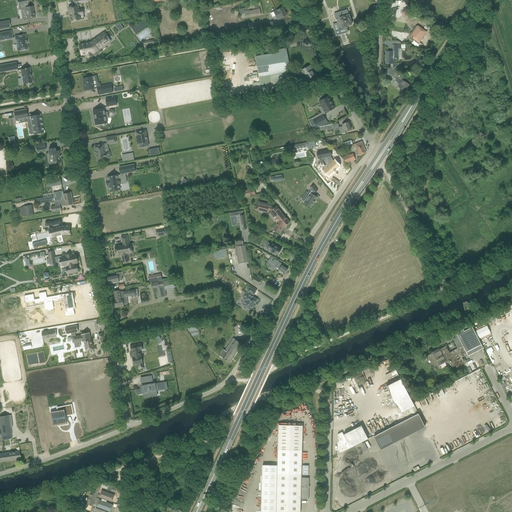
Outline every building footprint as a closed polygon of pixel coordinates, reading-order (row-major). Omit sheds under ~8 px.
[(68,7),(71,22),(81,20),(80,15),(84,14),(83,9),(79,10),(78,6),(79,6),(79,3),(89,1),(88,0),(73,0),(75,6),(68,7)] [(25,9),(20,10),(22,19),(27,18),(35,17),(33,6),(28,7),(27,5),(24,5),(25,8),(25,9)] [(273,12),(270,14),(272,17),(275,16),(277,20),(281,18),(282,18),(286,15),(282,7),(278,10),(277,10),(277,11),(274,13),(273,12)] [(245,12),(246,17),(261,15),(260,9),(245,12)] [(403,11),(401,14),(408,19),(410,16),(412,14),(405,9),(403,11)] [(347,10),(334,14),(336,19),(339,29),(340,34),(348,32),(347,27),(347,26),(351,25),(351,24),(352,23),(351,21),(350,21),(349,15),(348,15),(347,10)] [(249,26),(248,26),(250,34),(270,30),(268,22),(253,25),(253,28),(250,29),(249,26)] [(418,44),(421,41),(427,32),(423,30),(418,26),(413,33),(411,33),(410,35),(410,37),(414,40),(415,41),(418,44)] [(0,40),(12,38),(11,31),(0,33),(0,40)] [(110,41),(104,32),(90,42),(79,44),(80,47),(79,47),(80,53),(81,52),(81,55),(87,54),(87,57),(92,56),(92,54),(95,53),(99,50),(98,49),(99,49),(110,41)] [(15,37),(17,51),(22,50),(23,50),(25,50),(26,49),(27,49),(26,43),(25,41),(26,41),(25,35),(15,37)] [(398,59),(398,49),(401,49),(401,44),(393,44),(393,51),(387,52),(387,56),(385,56),(385,64),(391,64),(391,67),(390,68),(394,71),(396,69),(395,59),(398,59)] [(278,50),(278,53),(255,57),(258,77),(289,72),(286,48),(278,50)] [(0,65),(0,72),(17,69),(16,63),(0,65)] [(310,66),(301,71),(307,83),(317,78),(317,77),(317,76),(316,74),(315,74),(315,73),(314,74),(312,71),(310,66)] [(32,83),(29,68),(20,70),(21,74),(20,74),(22,85),(26,84),(29,84),(30,83),(32,83)] [(406,79),(410,82),(398,73),(394,71),(390,68),(390,69),(388,68),(385,72),(394,78),(393,79),(399,84),(398,87),(404,91),(409,85),(404,82),(406,79)] [(82,78),(83,84),(84,91),(94,89),(92,77),(82,78)] [(111,84),(97,87),(98,95),(113,93),(111,84)] [(325,113),(334,108),(332,103),(331,101),(330,101),(328,96),(319,102),(325,113)] [(116,97),(105,99),(107,106),(117,104),(116,97)] [(98,109),(93,110),(96,125),(101,124),(102,124),(102,125),(103,126),(104,126),(105,125),(106,124),(106,123),(107,123),(106,118),(108,118),(107,112),(105,112),(104,108),(98,109)] [(26,110),(13,112),(15,120),(27,118),(27,123),(27,124),(27,128),(29,129),(29,130),(28,131),(28,134),(30,135),(43,132),(40,115),(27,117),(26,110)] [(314,129),(317,128),(315,125),(325,119),(323,114),(310,122),(314,129)] [(333,131),(340,129),(343,129),(345,132),(351,129),(348,122),(342,125),(342,126),(339,127),(338,123),(319,127),(320,131),(333,129),(333,131)] [(138,138),(140,148),(149,146),(146,130),(135,132),(136,138),(138,138)] [(290,150),(307,147),(308,150),(313,149),(312,146),(315,146),(314,141),(311,142),(289,146),(290,149),(290,150)] [(354,148),(356,147),(357,150),(355,151),(357,156),(366,152),(362,141),(352,145),(354,148)] [(45,143),(36,144),(37,151),(44,150),(43,148),(45,148),(45,143)] [(108,152),(105,153),(104,144),(94,146),(97,161),(101,160),(101,161),(102,162),(105,162),(105,160),(105,159),(107,159),(106,158),(109,158),(110,157),(109,153),(108,152)] [(53,164),(57,163),(56,161),(61,161),(61,160),(60,161),(58,151),(56,151),(55,148),(50,149),(49,149),(49,155),(48,155),(49,159),(52,159),(53,164)] [(330,150),(317,153),(318,158),(319,158),(323,157),(328,167),(324,170),(328,175),(339,166),(334,161),(333,162),(330,156),(331,156),(331,155),(330,155),(330,154),(330,150)] [(355,160),(352,154),(342,158),(346,163),(355,160)] [(107,186),(109,186),(110,192),(113,191),(113,192),(118,191),(117,190),(120,190),(119,184),(121,184),(120,179),(126,178),(125,173),(135,171),(134,165),(119,167),(121,174),(121,175),(118,176),(117,175),(107,177),(108,181),(106,181),(107,186)] [(304,203),(310,207),(314,203),(315,201),(315,200),(317,198),(313,194),(314,193),(314,194),(317,191),(313,185),(310,188),(310,189),(311,190),(309,194),(304,203)] [(56,198),(54,198),(54,201),(55,202),(64,200),(72,199),(71,192),(63,194),(63,191),(55,193),(56,198)] [(55,206),(51,207),(52,213),(61,211),(60,207),(62,206),(66,206),(68,205),(73,204),(72,199),(64,200),(55,202),(55,206)] [(267,210),(271,211),(270,211),(271,212),(269,213),(272,217),(275,216),(280,221),(276,227),(275,226),(273,230),(279,234),(283,226),(284,227),(289,222),(285,217),(284,217),(280,212),(276,206),(274,208),(271,207),(271,205),(258,201),(255,209),(267,212),(267,210)] [(32,205),(23,207),(25,217),(33,215),(32,205)] [(45,221),(45,226),(53,226),(54,231),(50,233),(51,238),(63,235),(69,235),(69,225),(62,225),(59,226),(59,224),(61,223),(60,219),(52,221),(45,221)] [(157,236),(166,235),(165,228),(156,230),(157,236)] [(133,253),(132,248),(134,247),(133,242),(128,243),(128,242),(129,242),(127,235),(121,237),(121,240),(122,240),(123,245),(115,246),(116,256),(121,255),(122,259),(128,258),(127,254),(133,253)] [(278,255),(281,249),(282,248),(271,242),(270,244),(268,243),(265,247),(268,248),(267,250),(270,252),(271,251),(278,255)] [(248,262),(245,245),(235,247),(238,264),(248,262)] [(61,256),(46,259),(47,264),(50,264),(50,265),(55,264),(55,263),(61,261),(62,266),(68,265),(68,267),(66,267),(67,270),(67,271),(68,274),(72,273),(73,275),(75,274),(74,272),(77,272),(76,265),(73,266),(73,263),(77,262),(75,256),(72,257),(71,255),(66,256),(66,257),(61,258),(61,256)] [(271,257),(267,262),(284,273),(288,268),(271,257)] [(107,277),(108,284),(119,282),(118,276),(124,275),(123,272),(116,273),(116,275),(107,277)] [(254,276),(251,282),(258,285),(260,286),(263,280),(261,280),(261,279),(254,276)] [(161,286),(160,282),(151,284),(152,289),(158,288),(160,297),(166,296),(164,286),(161,286)] [(246,301),(243,305),(244,306),(243,307),(243,308),(244,308),(244,309),(245,309),(246,309),(247,308),(250,310),(252,307),(255,303),(257,300),(250,295),(251,293),(253,295),(255,291),(249,287),(247,291),(248,291),(247,293),(244,297),(243,299),(246,301)] [(120,290),(114,291),(115,298),(114,298),(114,300),(111,301),(112,307),(113,307),(113,308),(116,308),(116,307),(123,305),(123,304),(128,304),(127,297),(135,296),(135,290),(130,290),(130,289),(126,290),(126,291),(123,291),(123,292),(120,292),(120,290)] [(33,294),(24,296),(25,303),(34,302),(34,304),(43,302),(45,311),(54,309),(52,300),(62,299),(65,316),(75,315),(72,297),(75,297),(75,293),(47,297),(46,292),(38,293),(39,299),(34,300),(33,294)] [(74,326),(65,328),(66,334),(71,333),(73,343),(83,341),(83,342),(84,342),(85,346),(86,352),(94,350),(93,344),(92,344),(91,340),(89,333),(81,334),(81,335),(75,336),(75,332),(78,332),(78,331),(77,327),(77,326),(76,326),(74,326)] [(463,329),(456,333),(457,335),(463,346),(466,353),(468,356),(483,348),(472,327),(464,331),(463,329)] [(55,330),(41,333),(42,339),(56,336),(55,330)] [(242,344),(238,341),(233,338),(225,350),(224,350),(220,356),(230,363),(242,344)] [(138,369),(143,368),(141,356),(139,350),(142,349),(141,344),(130,346),(129,346),(130,346),(131,351),(130,351),(131,352),(131,351),(132,351),(133,357),(132,358),(133,365),(137,364),(138,369)] [(432,353),(426,357),(431,367),(437,364),(438,366),(440,365),(446,362),(445,360),(448,358),(452,366),(455,365),(455,366),(456,368),(465,363),(462,358),(461,355),(462,355),(466,353),(463,346),(450,353),(446,346),(440,349),(439,348),(431,353),(432,353)] [(28,366),(32,405),(39,405),(39,408),(52,407),(47,364),(28,366)] [(199,370),(186,376),(190,384),(203,379),(202,375),(205,374),(201,364),(197,366),(199,370)] [(143,388),(135,389),(136,395),(144,393),(145,395),(157,392),(156,391),(168,389),(167,381),(154,384),(152,375),(147,376),(148,382),(141,383),(142,386),(143,386),(143,388)] [(401,414),(416,407),(403,379),(388,386),(401,414)] [(385,384),(372,389),(374,392),(380,389),(381,393),(389,390),(387,386),(386,386),(385,384)] [(58,414),(50,415),(53,426),(60,425),(60,426),(68,424),(67,418),(66,418),(65,416),(74,415),(71,404),(56,407),(58,414)] [(0,416),(0,427),(1,436),(11,435),(8,415),(0,416)] [(368,439),(361,425),(343,435),(342,432),(337,434),(337,454),(368,439)] [(262,465),(261,497),(276,498),(276,511),(300,511),(301,499),(308,499),(309,478),(301,478),(302,451),(278,450),(277,466),(262,465)] [(19,451),(3,453),(4,461),(20,459),(19,451)] [(93,495),(93,496),(96,497),(98,498),(99,495),(98,494),(100,487),(102,481),(100,480),(95,493),(94,493),(93,495)] [(102,481),(100,487),(111,491),(115,493),(116,489),(113,487),(113,485),(109,484),(102,481)] [(112,502),(114,495),(101,490),(99,497),(112,502)] [(90,494),(86,504),(89,505),(91,500),(94,501),(93,504),(96,505),(98,499),(96,498),(96,497),(93,496),(93,495),(90,494)] [(110,511),(113,505),(99,500),(96,507),(110,511)]
